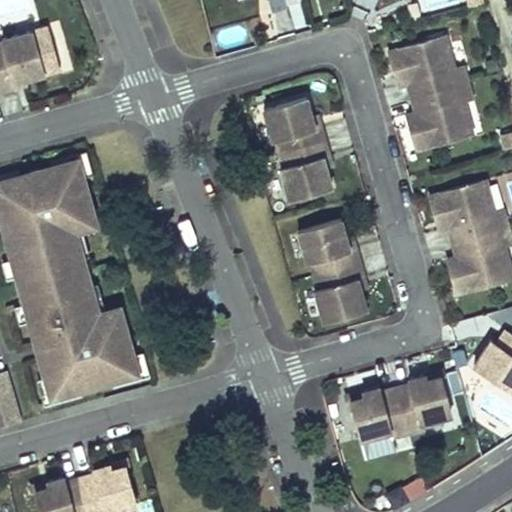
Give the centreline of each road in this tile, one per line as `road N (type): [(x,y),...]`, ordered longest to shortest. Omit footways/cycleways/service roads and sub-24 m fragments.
road 1 (residential): [(265,377),(399,339),(421,319),(355,71),(339,52),(318,49),(154,99)]
road 2 (residential): [(265,377),(154,99)]
road 3 (residential): [(0,451),(265,377)]
road 4 (residential): [(154,99),(0,142)]
road 5 (residential): [(317,511),(265,377)]
